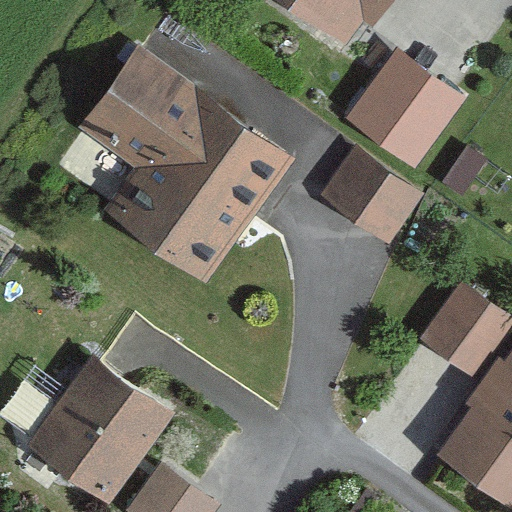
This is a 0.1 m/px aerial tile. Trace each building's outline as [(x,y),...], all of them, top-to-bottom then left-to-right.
[(275,0),(344,52),(383,0),(275,0)] [(289,145),(130,34),(66,124),(122,164),(94,204),(197,276),(289,145)] [(398,39),(349,113),(423,161),(471,87),(398,39)] [(411,193),(342,148),(316,187),(385,233),(411,193)] [(426,437),(511,499),(511,314),(461,277),(416,337),(470,376),(426,437)] [(82,352),(24,434),(102,488),(159,406),(82,352)] [(152,470),(128,509),(131,511),(193,511),(201,500),(152,470)]
